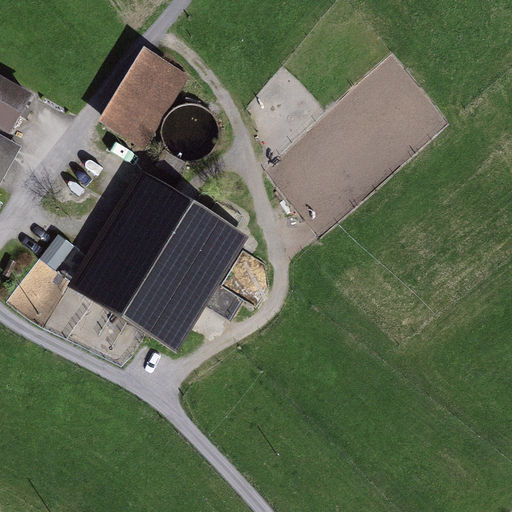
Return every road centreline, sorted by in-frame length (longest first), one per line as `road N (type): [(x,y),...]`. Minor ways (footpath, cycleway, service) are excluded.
road 1 (track): [(263,511),(157,402),(0,313)]
road 2 (track): [(0,218),(159,0)]
